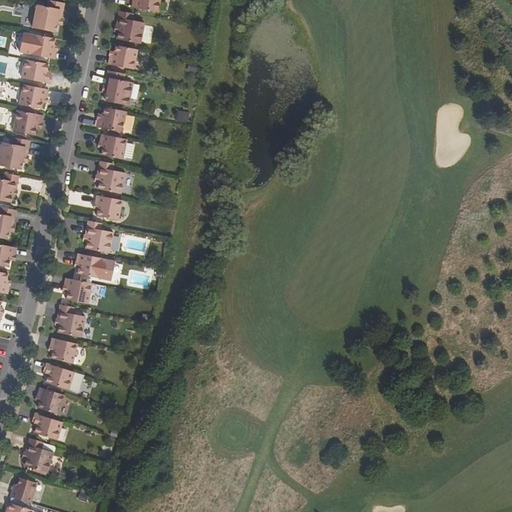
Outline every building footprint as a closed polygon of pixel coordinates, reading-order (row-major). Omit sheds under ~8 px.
[(55,33),(57,25),(58,18),(61,19),(61,18),(64,3),(48,0),(47,0),(46,7),(37,5),(32,28),(55,33)] [(158,13),(160,0),(138,0),(136,0),(132,0),(133,0),(134,0),(132,7),(158,13)] [(119,11),(117,25),(120,27),(118,32),(117,39),(140,44),(144,23),(132,20),(134,14),(119,11)] [(54,45),(55,38),(34,34),(30,53),(55,59),(57,50),(53,49),(54,45)] [(116,45),(115,51),(114,56),(110,55),(110,56),(108,64),(133,69),(137,49),(116,45)] [(52,76),(49,75),(47,75),(47,71),(49,64),(26,59),(22,78),(50,83),(52,76)] [(108,71),(105,86),(105,87),(108,87),(107,94),(105,101),(128,106),(133,83),(123,81),(125,74),(108,71)] [(41,108),(42,102),(43,98),(48,98),(49,89),(24,84),(20,104),(41,108)] [(105,107),(103,115),(102,120),(97,119),(98,120),(96,127),(122,133),(126,112),(105,107)] [(35,135),(36,128),(37,122),(42,123),(43,115),(17,110),(13,131),(35,135)] [(186,123),(188,113),(177,111),(175,121),(186,123)] [(123,160),(127,140),(102,135),(100,143),(99,144),(104,145),(103,149),(101,155),(123,160)] [(0,165),(21,170),(22,162),(24,156),(27,156),(30,141),(14,137),(12,144),(2,142),(0,154),(0,165)] [(100,161),(97,175),(97,176),(100,177),(99,182),(98,189),(121,194),(125,173),(113,170),(114,164),(100,161)] [(0,200),(11,203),(12,196),(13,190),(16,191),(16,190),(20,176),(5,173),(4,179),(0,178),(0,200)] [(118,220),(123,200),(97,195),(96,203),(95,204),(99,205),(98,209),(97,216),(118,220)] [(0,238),(7,240),(9,232),(10,225),(13,226),(17,211),(0,207),(0,238)] [(88,221),(85,236),(88,236),(87,242),(86,249),(109,254),(113,233),(101,230),(102,223),(88,221)] [(0,265),(9,268),(10,260),(11,254),(16,255),(17,248),(0,244),(0,265)] [(99,279),(103,259),(78,254),(76,262),(76,263),(80,264),(79,268),(78,274),(99,279)] [(7,280),(9,274),(0,271),(0,292),(8,294),(10,285),(11,285),(6,284),(7,280)] [(88,304),(92,283),(66,278),(65,285),(64,286),(69,287),(68,292),(66,300),(88,304)] [(61,305),(57,319),(61,320),(59,326),(58,333),(81,338),(85,317),(73,314),(75,308),(61,305)] [(72,363),(77,344),(52,338),(50,346),(50,347),(54,348),(53,352),(51,358),(72,363)] [(43,371),(46,372),(49,372),(48,376),(46,383),(68,390),(74,372),(46,363),(43,371)] [(58,415),(64,395),(40,388),(37,396),(41,398),(39,402),(37,408),(58,415)] [(32,421),(35,422),(38,423),(36,426),(34,433),(57,440),(62,422),(35,414),(32,421)] [(30,438),(26,452),(29,454),(27,459),(25,466),(47,473),(54,453),(42,449),(44,442),(30,438)] [(15,485),(11,497),(31,503),(37,484),(20,478),(18,485),(15,485)] [(37,511),(9,503),(6,511),(37,511)]
